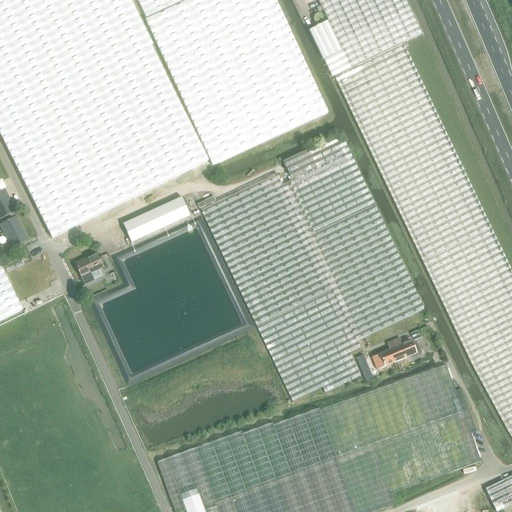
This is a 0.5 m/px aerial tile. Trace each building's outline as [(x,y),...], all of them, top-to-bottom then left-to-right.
[(0,0),(0,135),(52,239),(208,161),(151,47),(153,46),(130,0),(0,0)] [(135,0),(213,166),(328,114),(275,0),(135,0)] [(315,29),(308,32),(322,61),(324,60),(332,78),(334,77),(355,121),(359,128),(367,146),(376,164),(384,181),(392,198),(395,204),(404,222),(413,240),(421,258),(429,275),(438,293),(447,311),(455,329),(464,347),(467,354),(476,372),(486,389),(487,392),(492,402),(510,436),(511,440),(511,272),(404,45),(409,42),(422,36),(421,35),(404,0),(317,0),(328,22),(315,28),(315,29)] [(335,138),(308,151),(317,168),(291,180),(289,181),(289,182),(282,186),(277,175),(201,211),(292,403),(322,389),(325,394),(360,377),(349,354),(360,349),(356,342),(424,310),(343,141),(338,143),(335,138)] [(282,163),(291,180),(317,168),(308,151),(282,163)] [(0,218),(14,212),(4,191),(7,189),(3,181),(0,181),(0,218)] [(214,197),(203,202),(205,206),(216,201),(214,197)] [(122,226),(131,244),(190,217),(181,199),(122,226)] [(4,224),(12,242),(15,247),(28,241),(16,218),(4,224)] [(96,254),(74,265),(81,279),(85,287),(94,282),(93,281),(103,276),(100,270),(103,268),(96,254)] [(8,272),(24,264),(21,258),(5,266),(8,272)] [(0,265),(0,321),(22,310),(0,265)] [(122,285),(127,283),(123,274),(118,277),(122,285)] [(91,295),(89,289),(83,292),(85,298),(91,295)] [(417,331),(411,333),(413,340),(419,337),(417,331)] [(389,352),(387,352),(392,364),(415,355),(410,343),(410,340),(407,342),(408,344),(401,347),(398,340),(386,345),(389,352)] [(376,371),(392,364),(387,352),(379,356),(379,355),(371,359),(376,371)] [(365,383),(373,380),(362,355),(355,359),(365,383)] [(174,511),(186,511),(202,506),(204,511),(378,511),(394,506),(391,495),(480,463),(470,434),(476,432),(461,390),(455,392),(446,366),(319,412),(318,409),(273,426),(272,424),(242,435),(241,433),(157,463),(174,511)] [(495,511),(496,511),(511,504),(511,477),(485,490),(495,511)]
